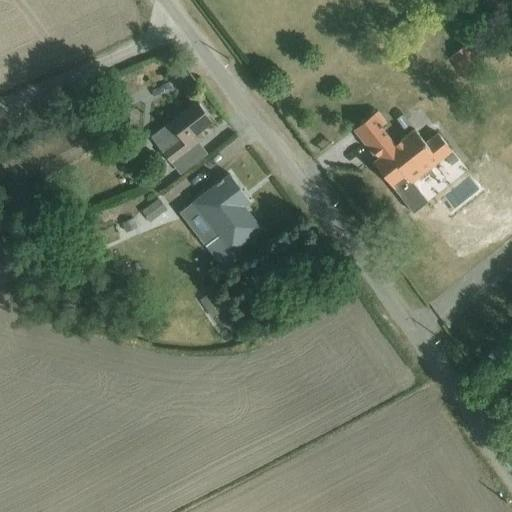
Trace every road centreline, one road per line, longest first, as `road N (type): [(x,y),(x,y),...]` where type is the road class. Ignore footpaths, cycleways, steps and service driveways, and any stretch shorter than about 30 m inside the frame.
road 1 (unclassified): [(180,30),(511,471)]
road 2 (unclassified): [(180,30),(0,112)]
